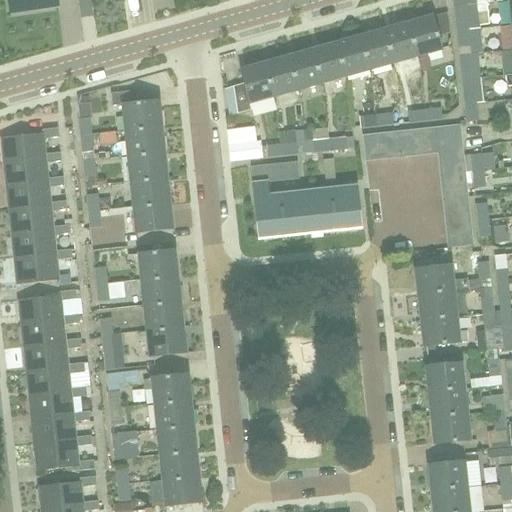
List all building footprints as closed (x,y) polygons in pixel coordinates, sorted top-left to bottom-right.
[(10,0),(12,13),(58,7),(57,0),(10,0)] [(484,22),(508,18),(505,5),(494,6),(495,12),(482,14),(484,22)] [(456,33),(480,30),(480,29),(479,29),(477,13),(454,15),(456,33)] [(417,58),(442,51),(432,17),(408,24),(417,58)] [(417,58),(408,24),(384,30),(393,64),(417,58)] [(393,64),(384,30),(360,37),(369,71),(393,64)] [(480,30),(456,33),(459,57),(480,55),(480,54),(483,54),(480,30)] [(336,44),(345,78),(369,71),(360,37),(336,44)] [(345,78),(336,44),(312,51),(321,85),(345,78)] [(321,85),(312,51),(288,57),(298,91),(321,85)] [(462,82),(483,80),(480,55),(459,57),(462,82)] [(298,91),(288,57),(264,64),(274,98),(298,91)] [(274,98),(264,64),(239,71),(249,105),(274,98)] [(483,80),(462,82),(464,107),(476,106),(476,104),(483,103),(483,101),(485,101),(483,80)] [(160,102),(149,103),(139,104),(137,92),(111,94),(112,106),(123,105),(125,132),(163,128),(160,102)] [(476,106),(464,107),(466,122),(478,121),(476,106)] [(425,123),(442,121),(441,109),(424,110),(425,123)] [(425,123),(424,110),(407,112),(409,124),(425,123)] [(377,128),(393,126),(392,114),(375,116),(377,128)] [(377,128),(375,116),(359,117),(360,130),(377,128)] [(80,137),(92,136),(90,118),(78,120),(80,137)] [(436,141),(462,138),(460,126),(434,129),(436,141)] [(163,128),(125,132),(128,157),(166,153),(163,128)] [(43,134),(1,139),(4,160),(45,156),(44,140),(59,138),(58,129),(42,131),(43,134)] [(437,153),(436,141),(434,129),(422,130),(425,156),(437,155),(437,153)] [(422,130),(410,132),(413,158),(425,156),(422,130)] [(398,133),(401,159),(413,158),(410,132),(398,133)] [(398,133),(386,135),(389,161),(401,159),(398,133)] [(378,162),(389,161),(386,135),(374,136),(378,162)] [(92,136),(80,137),(82,153),(94,152),(92,136)] [(378,162),(374,136),(363,137),(366,163),(378,162)] [(330,152),(346,150),(345,138),(329,140),(330,152)] [(462,138),(436,141),(437,153),(463,150),(462,138)] [(330,152),(329,140),(312,142),(313,153),(330,152)] [(230,163),(262,159),(260,142),(228,145),(230,163)] [(281,157),(298,155),(297,143),(280,145),(281,157)] [(281,157),(280,145),(263,147),(264,159),(281,157)] [(463,150),(437,153),(437,155),(438,165),(465,162),(464,156),(463,150)] [(166,153),(128,157),(131,183),(169,179),(166,153)] [(45,156),(4,160),(6,184),(48,180),(46,164),(62,162),(61,158),(61,154),(45,156)] [(472,172),(483,171),(482,155),(470,156),(472,172)] [(94,160),(83,161),(84,178),(96,177),(94,160)] [(466,173),(465,162),(438,165),(440,178),(466,175),(466,173)] [(279,182),(299,180),(297,163),(277,165),(279,182)] [(272,238),(264,166),(251,168),(253,185),(255,203),(258,239),(272,238)] [(285,237),(281,200),(269,201),(267,183),(273,183),(271,166),(264,166),(272,238),(285,237)] [(485,187),(483,171),(472,172),(473,189),(485,187)] [(440,178),(441,190),(467,187),(466,175),(440,178)] [(48,180),(6,184),(9,208),(51,203),(49,189),(65,187),(64,182),(64,178),(48,180)] [(169,179),(131,183),(134,208),(171,204),(169,179)] [(467,187),(441,190),(443,202),(469,199),(467,187)] [(348,230),(361,228),(357,192),(344,193),(348,230)] [(348,230),(344,193),(331,195),(335,231),(348,230)] [(86,196),(88,211),(88,213),(108,211),(106,195),(98,195),(86,196)] [(335,231),(331,195),(319,196),(322,233),(335,231)] [(322,233),(319,196),(306,197),(310,234),(322,233)] [(310,234),(306,197),(293,198),(297,235),(310,234)] [(297,235),(293,198),(281,200),(285,237),(297,235)] [(444,214),(470,211),(469,199),(443,202),(444,214)] [(51,203),(9,208),(11,232),(53,228),(52,212),(67,211),(67,206),(66,201),(51,203)] [(171,204),(134,208),(136,235),(174,230),(171,204)] [(477,222),(489,220),(487,204),(475,205),(477,222)] [(108,211),(88,213),(90,228),(90,229),(109,227),(108,211)] [(472,223),(470,211),(444,214),(446,226),(472,223)] [(489,220),(477,222),(479,239),(491,238),(489,220)] [(492,220),(492,241),(510,241),(510,220),(492,220)] [(473,235),(472,223),(446,226),(447,238),(473,235)] [(53,228),(11,232),(14,257),(56,252),(54,237),(69,235),(69,230),(68,226),(53,228)] [(473,235),(447,238),(448,250),(475,247),(473,235)] [(56,252),(14,257),(17,285),(59,281),(57,262),(73,260),(72,254),(72,250),(56,252)] [(498,266),(511,266),(511,250),(498,251),(498,266)] [(175,251),(153,254),(138,255),(141,282),(178,278),(175,251)] [(478,280),(490,278),(488,262),(476,263),(478,280)] [(96,287),(108,286),(106,268),(94,269),(96,287)] [(480,291),(479,289),(478,280),(468,281),(468,279),(453,280),(452,268),(415,272),(418,298),(454,294),(480,291)] [(509,287),(507,269),(495,270),(497,288),(509,287)] [(178,278),(141,282),(144,307),(181,303),(178,278)] [(108,286),(96,287),(97,302),(109,301),(108,286)] [(509,287),(497,288),(499,304),(511,302),(509,287)] [(60,297),(18,302),(20,322),(62,318),(60,302),(77,300),(76,291),(59,293),(60,297)] [(457,319),(454,294),(418,298),(421,323),(457,319)] [(480,299),(482,316),(494,315),(492,298),(480,299)] [(181,303),(144,307),(147,333),(184,329),(181,303)] [(502,338),(501,327),(495,327),(494,315),(482,316),(484,336),(484,340),(502,338)] [(62,318),(20,322),(23,346),(65,341),(63,326),(79,324),(79,320),(78,316),(62,318)] [(511,318),(500,320),(501,327),(502,338),(511,336),(511,318)] [(101,338),(113,337),(111,319),(99,320),(101,338)] [(459,332),(457,319),(421,323),(423,349),(460,345),(460,343),(468,342),(466,331),(459,332)] [(138,344),(148,343),(150,359),(187,355),(184,329),(147,333),(137,334),(138,344)] [(511,351),(511,336),(502,338),(504,352),(511,351)] [(115,351),(113,337),(101,338),(103,352),(113,351),(115,351)] [(65,341),(23,346),(26,371),(67,366),(66,350),(82,348),(81,345),(81,340),(65,341)] [(488,378),(500,378),(499,360),(487,361),(488,378)] [(67,366),(26,371),(29,395),(70,390),(68,375),(85,373),(84,369),(83,364),(67,366)] [(429,395),(465,391),(462,365),(426,369),(429,395)] [(140,385),(138,370),(110,374),(112,389),(140,385)] [(188,376),(157,379),(143,381),(144,391),(154,390),(155,406),(191,402),(188,376)] [(70,390),(29,395),(31,419),(73,414),(71,400),(87,398),(87,393),(86,389),(70,390)] [(465,391),(429,395),(432,420),(468,416),(465,391)] [(121,409),(119,392),(107,393),(109,411),(121,409)] [(492,413),(504,412),(503,395),(491,396),(492,413)] [(155,406),(158,431),(194,427),(191,402),(155,406)] [(123,425),(121,409),(109,411),(111,426),(123,425)] [(73,414),(31,419),(34,443),(76,439),(74,423),(90,421),(90,417),(89,412),(73,414)] [(504,412),(492,413),(494,429),(506,428),(504,412)] [(468,416),(432,420),(435,446),(471,442),(468,416)] [(148,443),(159,442),(161,456),(197,453),(194,427),(158,431),(147,432),(148,443)] [(134,432),(124,433),(112,435),(113,451),(114,460),(137,457),(134,432)] [(76,439),(34,443),(37,473),(78,468),(79,472),(95,470),(94,461),(79,463),(77,447),(93,446),(92,441),(92,437),(76,439)] [(197,453),(161,456),(164,482),(200,478),(197,453)] [(428,467),(431,494),(468,489),(465,463),(428,467)] [(511,484),(511,475),(510,467),(498,468),(500,486),(511,484)] [(117,487),(129,486),(127,468),(115,470),(117,487)] [(80,483),(38,488),(41,508),(83,504),(81,488),(97,487),(96,477),(79,479),(80,483)] [(200,478),(164,482),(167,509),(202,504),(200,478)] [(511,484),(500,486),(502,501),(511,500),(511,484)] [(499,485),(475,489),(478,505),(502,501),(499,485)] [(131,502),(129,486),(117,487),(119,503),(126,502),(131,502)] [(470,511),(468,489),(431,494),(433,511),(470,511)] [(83,504),(41,508),(41,511),(89,511),(100,511),(99,506),(99,502),(83,504)]
